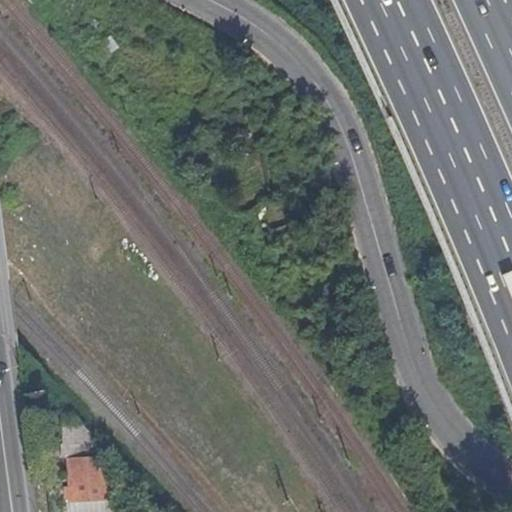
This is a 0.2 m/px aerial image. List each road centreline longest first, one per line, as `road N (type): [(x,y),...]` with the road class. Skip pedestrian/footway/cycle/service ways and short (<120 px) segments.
road 1 (tertiary): [(511,486),(488,474),(444,427),(410,353),(343,128),(305,72),(258,30),(207,0)]
road 2 (motorway): [(386,0),(511,283)]
